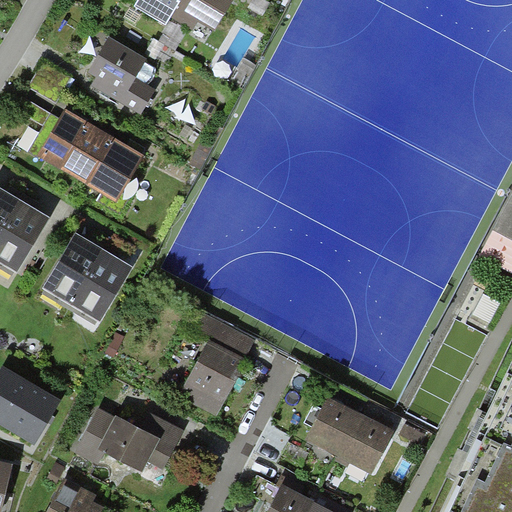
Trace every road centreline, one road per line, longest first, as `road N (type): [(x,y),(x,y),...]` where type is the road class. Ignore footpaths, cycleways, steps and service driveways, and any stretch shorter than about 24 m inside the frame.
road 1 (residential): [(209,511),(288,366)]
road 2 (unknown): [(0,174),(118,240)]
